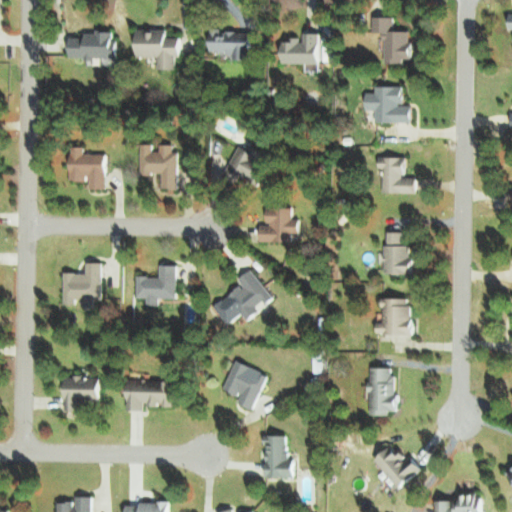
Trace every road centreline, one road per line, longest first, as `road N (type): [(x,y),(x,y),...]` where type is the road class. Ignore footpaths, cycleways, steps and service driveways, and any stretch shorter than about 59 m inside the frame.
road 1 (residential): [(465,0),(461,503)]
road 2 (residential): [(33,455),(32,0)]
road 3 (residential): [(0,455),(246,454)]
road 4 (residential): [(31,225),(259,218)]
